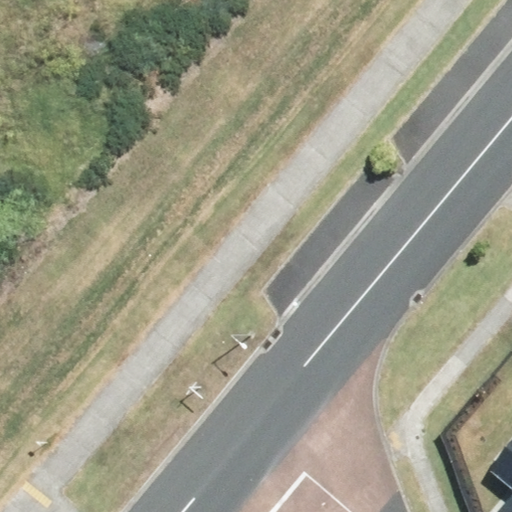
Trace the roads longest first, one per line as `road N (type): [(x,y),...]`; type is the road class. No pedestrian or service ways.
road 1 (residential): [(246,425),(511,101)]
road 2 (residential): [(246,425),(353,511)]
